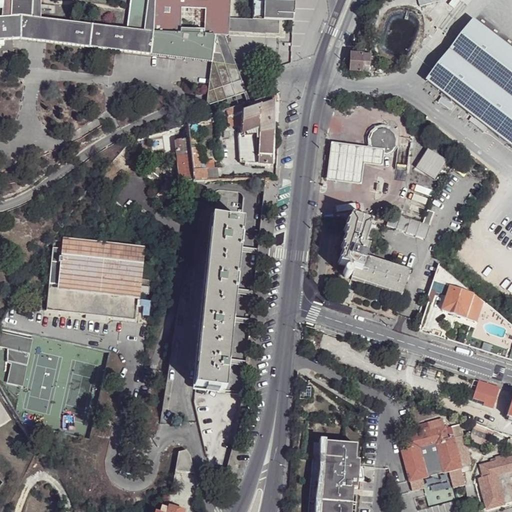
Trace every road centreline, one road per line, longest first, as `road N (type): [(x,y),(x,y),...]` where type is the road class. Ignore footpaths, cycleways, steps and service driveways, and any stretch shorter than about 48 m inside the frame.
road 1 (tertiary): [(294,307),(324,80),(356,0)]
road 2 (tertiary): [(342,0),(310,81),(282,304)]
road 3 (unknown): [(187,433),(180,383),(200,223),(211,202),(243,204)]
road 4 (residential): [(294,307),(511,375)]
road 5 (tertiary): [(282,304),(261,451),(240,511)]
road 6 (tertiary): [(270,511),(294,307)]
road 7 (unknown): [(405,341),(474,173)]
